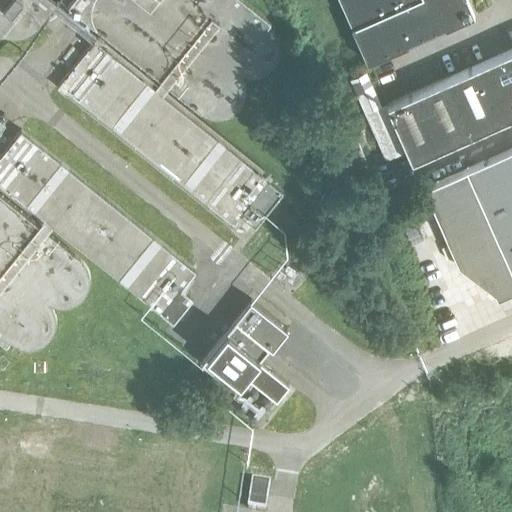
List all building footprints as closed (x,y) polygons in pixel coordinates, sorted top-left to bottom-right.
[(21,5),(14,0),(12,0),(2,14),(10,20),(21,5)] [(83,0),(68,19),(86,34),(113,0),(83,0)] [(341,0),(358,36),(368,59),(473,12),(468,0),(341,0)] [(70,69),(82,53),(72,45),(59,61),(70,69)] [(490,91),(511,81),(511,48),(478,63),(490,91)] [(81,109),(75,118),(239,241),(258,215),(273,226),(289,204),(95,58),(65,97),(81,109)] [(478,63),(448,77),(473,133),(503,119),(490,91),(478,63)] [(376,104),(362,71),(349,76),(347,77),(362,110),(364,109),(376,104)] [(362,110),(347,77),(341,80),(340,80),(354,114),(355,113),(362,110)] [(473,133),(448,77),(388,104),(413,160),(473,133)] [(503,119),(511,115),(511,81),(490,91),(503,119)] [(0,153),(11,140),(1,132),(0,133),(0,153)] [(372,172),(361,147),(357,148),(351,151),(362,176),(367,174),(372,172)] [(511,147),(466,168),(488,216),(511,268),(511,147)] [(200,281),(30,150),(0,189),(0,193),(183,335),(198,315),(183,303),(200,281)] [(511,271),(488,216),(466,168),(424,187),(457,270),(501,301),(511,295),(511,271)] [(288,327),(251,298),(236,317),(269,344),(272,347),(288,327)] [(257,358),(269,344),(236,317),(201,359),(235,386),(245,374),(276,399),(289,384),(257,358)] [(78,366),(74,390),(145,401),(149,377),(78,366)] [(265,511),(269,484),(252,482),(248,509),(265,511)]
